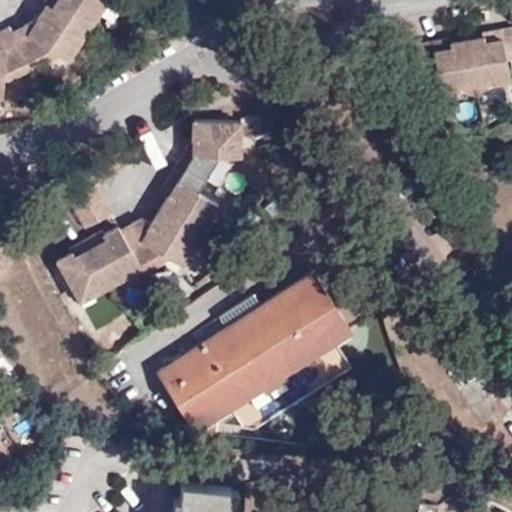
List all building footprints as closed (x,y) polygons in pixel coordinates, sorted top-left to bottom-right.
[(0,98),(2,99),(3,83),(8,84),(30,72),(25,62),(35,57),(43,45),(61,56),(68,62),(78,45),(74,43),(84,30),(87,32),(97,16),(94,14),(102,0),(46,0),(44,4),(47,6),(35,26),(32,24),(12,33),(9,28),(0,32),(0,98)] [(102,0),(94,14),(97,16),(106,3),(102,0)] [(444,50),(442,40),(415,46),(421,75),(436,72),(440,93),(458,90),(457,85),(488,79),(490,84),(509,81),(505,60),(511,58),(511,28),(488,33),(489,41),(484,42),(483,38),(482,38),(450,45),(449,45),(450,48),(444,50)] [(74,43),(78,45),(87,32),(84,30),(74,43)] [(481,34),(482,38),(483,38),(484,42),(489,41),(488,33),(481,34)] [(449,39),(442,40),(444,50),(450,48),(449,45),(450,45),(449,39)] [(43,45),(35,57),(41,66),(61,56),(43,45)] [(457,85),(458,90),(475,96),(490,84),(488,79),(457,85)] [(57,263),(77,299),(91,291),(93,295),(127,277),(124,272),(138,265),(141,269),(144,274),(165,262),(168,257),(182,266),(192,249),(187,247),(203,220),(208,223),(218,205),(197,193),(209,172),(210,157),(240,158),(240,138),(235,138),(236,122),(193,122),(192,140),(192,145),(189,145),(164,186),(171,192),(167,199),(150,226),(147,232),(134,224),(120,232),(118,228),(103,236),(105,240),(100,243),(95,236),(75,247),(80,254),(74,258),(71,254),(57,263)] [(159,194),(167,199),(171,192),(164,186),(159,194)] [(110,215),(93,187),(68,201),(85,230),(110,215)] [(142,219),(134,224),(147,232),(150,226),(142,219)] [(124,272),(127,277),(127,278),(141,269),(138,265),(124,272)] [(351,328),(314,271),(160,370),(196,428),(235,403),(249,425),(351,360),(336,337),(351,328)] [(91,291),(77,299),(80,304),(94,296),(93,295),(91,291)] [(510,419),(475,370),(443,391),(476,441),(510,419)] [(227,511),(230,488),(181,483),(179,501),(178,511),(227,511)] [(230,488),(227,511),(234,511),(237,489),(230,488)] [(178,511),(179,501),(173,500),(171,511),(178,511)]
